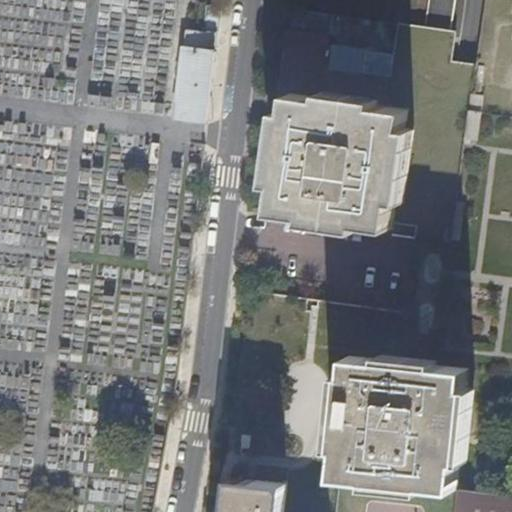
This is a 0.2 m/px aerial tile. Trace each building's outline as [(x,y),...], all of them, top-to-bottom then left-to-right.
[(511,0),(486,0),(477,65),(472,97),(511,103),(511,0)] [(183,119),(207,122),(213,74),(221,6),(211,5),(207,31),(186,29),(184,51),(191,51),(183,119)] [(399,24),(394,54),(388,106),(280,91),(274,129),(284,130),(280,156),(276,186),(279,186),(276,212),(393,230),(394,224),(418,228),(416,240),(450,244),(472,97),(477,65),(463,62),(453,61),(457,32),(436,29),(399,24)] [(288,31),(280,91),(388,106),(394,54),(329,45),(329,37),(288,31)] [(416,240),(405,314),(398,360),(474,372),(509,378),(511,377),(511,103),(472,97),(450,244),(416,240)] [(305,511),(310,472),(458,489),(462,462),(465,462),(476,388),(472,387),(474,372),(398,360),(405,314),(259,292),(233,475),(287,482),(283,511),(305,511)] [(283,511),(287,482),(233,475),(232,479),(226,478),(221,510),(218,511),(217,511),(283,511)] [(511,511),(511,494),(461,489),(458,511),(511,511)]
